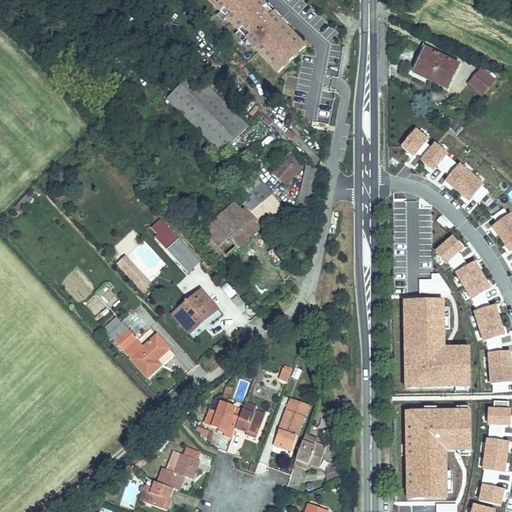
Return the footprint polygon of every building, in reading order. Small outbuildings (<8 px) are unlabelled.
[(270,36),(288,17),(273,2),(245,30),(263,48),(272,39),(270,36)] [(272,39),(291,20),(288,17),(270,36),(272,39)] [(448,89),(459,65),(426,49),(414,73),(448,89)] [(481,70),(469,84),(482,95),(494,81),(481,70)] [(248,127),(194,73),(168,99),(222,154),(248,127)] [(457,135),(463,128),(455,122),(449,130),(457,135)] [(305,164),(291,152),(272,173),(287,186),(305,164)] [(309,209),(318,169),(306,166),(297,206),(309,209)] [(255,177),(240,190),(245,197),(240,201),(247,208),(262,227),(284,210),(255,177)] [(226,256),(262,227),(247,208),(243,212),(235,203),(204,230),(212,240),(205,245),(217,259),(223,253),(226,256)] [(167,227),(155,238),(188,273),(199,263),(167,227)] [(144,292),(151,285),(126,258),(118,264),(144,292)] [(220,290),(229,298),(235,291),(227,283),(220,290)] [(189,334),(218,310),(202,290),(173,315),(189,334)] [(103,329),(109,336),(123,324),(117,317),(103,329)] [(115,342),(129,330),(123,324),(109,336),(115,342)] [(129,330),(115,342),(148,378),(174,354),(157,336),(144,347),(129,330)] [(258,368),(261,360),(259,358),(252,365),(258,368)] [(278,378),(284,381),(287,375),(280,373),(278,378)] [(239,378),(233,398),(243,401),(249,382),(239,378)] [(229,399),(233,389),(227,387),(223,397),(229,399)] [(291,399),(287,411),(292,413),(297,401),(291,399)] [(232,439),(235,429),(242,411),(221,403),(214,401),(205,424),(219,429),(226,431),(225,434),(224,436),(232,439)] [(309,406),(297,401),(292,413),(287,411),(274,445),(291,452),(309,406)] [(256,440),(266,415),(255,411),(256,408),(245,403),(242,411),(235,429),(247,434),(246,436),(256,440)] [(326,447),(317,444),(319,440),(306,436),(294,465),(303,468),(305,463),(310,465),(311,466),(319,468),(326,447)] [(148,449),(133,462),(138,468),(153,455),(148,449)] [(173,452),(166,470),(164,469),(158,483),(173,489),(178,491),(184,477),(192,480),(199,461),(197,461),(200,454),(186,449),(183,455),(173,452)] [(128,478),(135,471),(130,466),(123,473),(128,478)] [(326,471),(328,479),(342,474),(340,467),(326,471)] [(133,502),(137,485),(128,482),(124,500),(133,502)] [(143,502),(168,511),(172,501),(169,500),(173,489),(158,483),(155,482),(150,493),(147,492),(143,502)]
